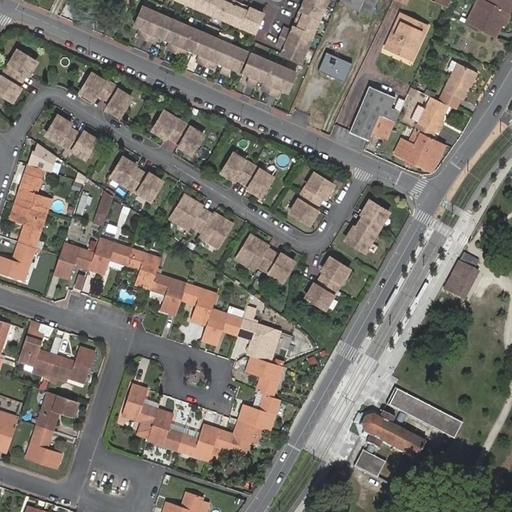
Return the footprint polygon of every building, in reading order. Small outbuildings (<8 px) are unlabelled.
[(230,0),(177,0),(254,34),(263,14),(230,0)] [(304,0),(291,32),(284,28),(277,45),(284,48),(282,53),(301,62),(327,0),(304,0)] [(338,0),(336,5),(358,13),(363,0),(338,0)] [(373,0),(363,0),(358,13),(366,17),(373,0)] [(469,27),(497,41),(504,28),(505,25),(508,27),(511,19),(511,15),(489,3),(483,0),(469,27)] [(511,15),(511,0),(490,0),(489,3),(511,15)] [(246,52),(143,7),(135,26),(141,29),(138,35),(154,43),(157,36),(170,42),(168,48),(184,55),(187,49),(200,55),(197,61),(214,68),(216,62),(223,64),(220,71),(229,75),(232,68),(238,71),(246,52)] [(430,25),(400,11),(384,47),(413,60),(430,25)] [(10,65),(6,71),(2,77),(0,80),(0,94),(12,101),(20,87),(17,86),(21,80),(25,73),(28,75),(36,61),(18,50),(10,65)] [(351,63),(325,51),(317,70),(343,81),(351,63)] [(252,54),(244,73),(249,76),(246,82),(256,86),(258,80),(264,82),(261,89),(278,96),(281,89),(287,92),(296,73),(252,54)] [(451,109),(455,111),(476,72),(459,64),(454,73),(438,102),(441,103),(451,109)] [(112,100),(110,103),(107,108),(121,116),(132,98),(118,90),(120,87),(107,80),(106,82),(93,73),(81,91),(95,100),(98,95),(99,93),(106,97),(112,100)] [(369,86),(349,133),(368,141),(371,132),(379,115),(394,121),(395,122),(399,112),(391,108),(395,97),(369,86)] [(418,132),(436,141),(451,109),(441,103),(438,102),(433,99),(428,110),(422,124),(418,132)] [(422,124),(428,110),(419,105),(412,119),(422,124)] [(184,124),(178,121),(164,112),(152,130),(166,138),(168,136),(174,140),(180,143),(178,145),(193,154),(204,136),(190,128),(184,124)] [(58,114),(46,132),(66,145),(75,131),(68,127),(71,122),(58,114)] [(394,121),(379,115),(371,132),(381,137),(387,126),(391,128),(394,121)] [(391,128),(387,126),(381,137),(386,139),(391,128)] [(97,139),(83,130),(81,135),(75,131),(66,145),(86,157),(97,139)] [(432,170),(445,145),(436,141),(418,132),(417,132),(411,145),(403,141),(397,154),(432,170)] [(50,151),(41,145),(34,139),(28,148),(44,159),(50,151)] [(253,167),(246,163),(233,154),(221,172),(235,180),(237,178),(243,181),(249,185),(248,188),(262,197),(273,179),(258,170),(253,167)] [(137,166),(123,157),(111,175),(132,188),(142,172),(136,168),(137,166)] [(27,170),(15,203),(33,209),(47,214),(54,196),(37,190),(42,176),(45,167),(29,162),(27,170)] [(152,201),(164,182),(149,173),(148,175),(142,172),(132,188),(152,201)] [(303,195),(299,201),(291,214),(309,225),(317,211),(315,210),(318,205),(323,198),(325,199),(334,185),(316,174),(308,189),(303,195)] [(113,196),(104,190),(96,212),(106,215),(113,196)] [(82,202),(93,204),(94,195),(84,193),(82,202)] [(201,206),(184,195),(170,217),(187,227),(190,223),(197,227),(206,212),(200,208),(201,206)] [(389,212),(371,201),(362,215),(365,216),(361,222),(377,232),(389,212)] [(33,209),(15,203),(10,218),(25,222),(19,241),(36,247),(47,214),(33,209)] [(96,212),(93,222),(103,225),(106,215),(96,212)] [(218,246),(231,224),(214,213),(212,215),(206,212),(197,227),(203,230),(200,235),(218,246)] [(355,227),(346,241),(364,253),(377,232),(361,222),(357,228),(355,227)] [(267,246),(249,235),(235,257),(253,268),(256,264),(263,268),(272,253),(266,249),(267,246)] [(130,248),(99,238),(94,252),(89,269),(104,275),(107,266),(110,259),(125,264),(130,248)] [(36,247),(19,241),(13,258),(0,253),(0,271),(24,280),(36,247)] [(94,252),(64,242),(54,273),(69,279),(74,264),(89,269),(94,252)] [(160,259),(130,248),(125,264),(139,269),(134,285),(149,290),(155,273),(160,259)] [(283,280),(294,263),(280,254),(279,257),(272,253),(263,268),(283,280)] [(125,264),(110,259),(107,266),(122,271),(125,264)] [(350,270),(332,259),(323,273),(325,274),(322,280),(338,290),(350,270)] [(458,298),(473,271),(470,269),(471,266),(460,259),(443,290),(458,298)] [(477,274),(473,271),(458,298),(463,301),(477,274)] [(186,284),(155,273),(149,290),(164,295),(162,302),(160,309),(176,314),(180,301),(186,284)] [(86,276),(79,274),(75,287),(82,290),(86,276)] [(316,284),(307,298),(325,310),(338,290),(322,280),(318,286),(316,284)] [(217,295),(186,284),(180,301),(195,306),(191,319),(206,324),(212,307),(217,295)] [(164,295),(149,290),(147,297),(162,302),(164,295)] [(256,308),(247,305),(245,311),(243,317),(252,321),(256,308)] [(245,311),(229,306),(227,312),(243,317),(245,311)] [(206,324),(201,339),(217,345),(222,331),(236,336),(243,317),(227,312),(212,307),(206,324)] [(243,317),(236,336),(251,340),(247,355),(251,356),(270,362),(276,343),(269,341),(273,328),(252,321),(243,317)] [(0,348),(9,322),(0,318),(0,348)] [(41,323),(31,320),(18,360),(51,371),(57,356),(38,349),(43,335),(37,333),(41,323)] [(54,328),(41,323),(37,333),(43,335),(49,337),(54,328)] [(281,330),(273,328),(269,341),(276,343),(281,330)] [(74,362),(57,356),(51,371),(68,377),(85,383),(95,352),(79,347),(74,362)] [(273,397),(283,366),(270,362),(251,356),(246,371),(261,376),(256,391),(264,394),(273,397)] [(51,371),(50,375),(67,381),(68,377),(51,371)] [(147,387),(132,382),(121,413),(152,424),(157,408),(142,403),(144,398),(147,387)] [(393,388),(385,404),(399,411),(406,414),(454,438),(462,423),(393,388)] [(78,400),(48,390),(37,423),(52,429),(58,412),(72,417),(78,400)] [(256,391),(251,406),(259,409),(264,394),(256,391)] [(251,406),(244,404),(238,420),(254,425),(265,428),(270,430),(280,400),(273,397),(264,394),(259,409),(251,406)] [(157,408),(159,403),(144,398),(142,403),(157,408)] [(173,413),(157,408),(152,424),(147,439),(177,450),(183,433),(168,428),(169,424),(173,413)] [(18,417),(0,410),(0,415),(17,421),(18,417)] [(358,415),(353,423),(356,424),(355,426),(358,436),(366,440),(365,443),(368,445),(374,448),(377,449),(381,443),(415,460),(423,443),(397,430),(391,427),(389,426),(393,418),(381,413),(379,415),(371,411),(361,415),(361,416),(358,415)] [(399,411),(391,427),(397,430),(406,414),(399,411)] [(0,415),(0,450),(6,453),(17,421),(0,415)] [(233,434),(219,429),(213,445),(222,448),(244,456),(249,441),(254,425),(238,420),(233,434)] [(52,429),(37,423),(25,458),(55,468),(61,453),(45,447),(52,429)] [(219,429),(203,423),(199,434),(198,439),(183,433),(177,450),(208,460),(213,445),(219,429)] [(183,433),(184,429),(169,424),(168,428),(183,433)] [(254,425),(249,441),(259,444),(265,428),(254,425)] [(199,434),(184,429),(183,433),(198,439),(199,434)] [(222,448),(213,445),(208,460),(216,463),(222,448)] [(368,445),(364,453),(370,456),(374,448),(368,445)] [(361,451),(353,467),(375,478),(383,463),(370,456),(364,453),(361,451)] [(197,511),(202,497),(186,492),(181,506),(166,501),(162,511),(197,511)]
